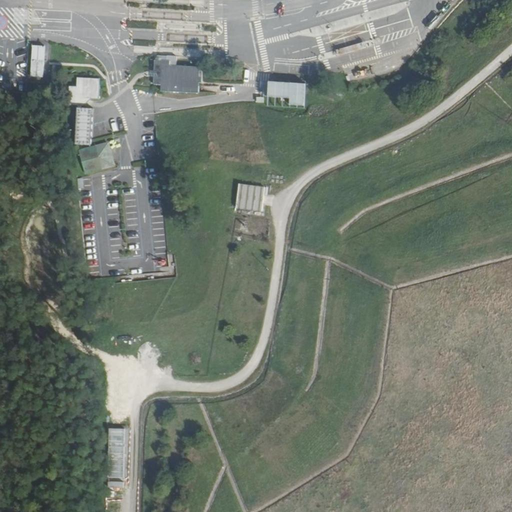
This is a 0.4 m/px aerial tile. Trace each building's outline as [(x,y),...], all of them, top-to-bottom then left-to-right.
[(40,9),(39,16),(56,18),(57,12),(40,9)] [(36,58),(38,42),(31,40),(28,56),(36,58)] [(197,93),(199,68),(176,66),(176,56),(155,56),(153,85),(162,85),(162,91),(197,93)] [(92,144),(94,109),(82,108),(83,106),(85,106),(85,98),(99,99),(100,79),(77,77),(76,87),(71,87),(70,104),(79,105),(76,143),(92,144)] [(288,99),(291,81),(262,79),(260,94),(275,96),(274,100),(288,99)] [(115,166),(109,144),(81,151),(86,173),(115,166)] [(264,189),(240,185),(236,209),(261,213),(264,189)] [(159,348),(159,364),(173,363),(172,348),(159,348)] [(107,428),(105,486),(122,487),(124,429),(107,428)]
